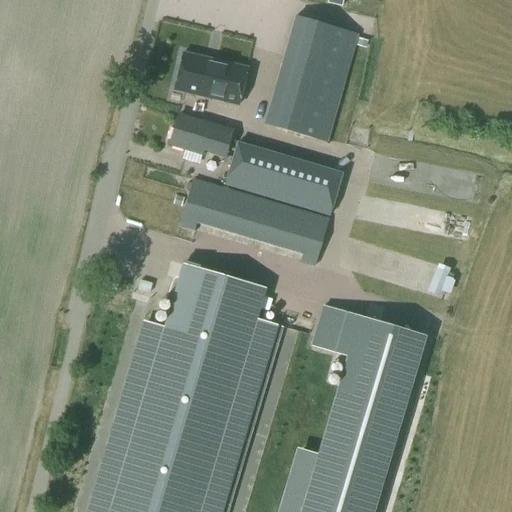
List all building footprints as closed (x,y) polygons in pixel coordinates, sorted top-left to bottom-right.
[(327,144),(359,37),(296,18),(265,125),(327,144)] [(173,91),(238,107),(248,70),(182,55),(173,91)] [(224,158),(232,133),(177,117),(169,146),(201,155),(203,151),(224,158)] [(269,200),(282,158),(237,145),(225,186),(269,200)] [(312,212),(330,218),(342,176),(325,171),(312,212)] [(433,293),(441,266),(363,245),(356,272),(433,293)] [(218,511),(273,327),(256,322),(265,292),(182,268),(163,330),(146,325),(90,511),(218,511)] [(151,285),(139,281),(137,291),(148,294),(151,285)] [(305,511),(370,511),(422,339),(323,309),(312,348),(350,360),(305,511)]
